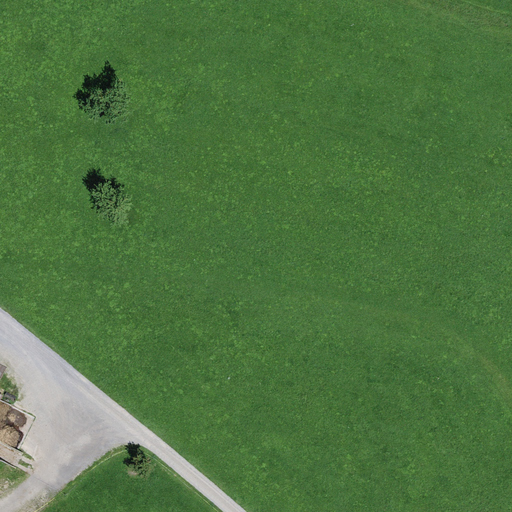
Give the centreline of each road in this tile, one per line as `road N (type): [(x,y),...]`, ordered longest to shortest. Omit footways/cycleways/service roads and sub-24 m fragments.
road 1 (track): [(233,511),(111,410)]
road 2 (track): [(111,410),(0,328)]
